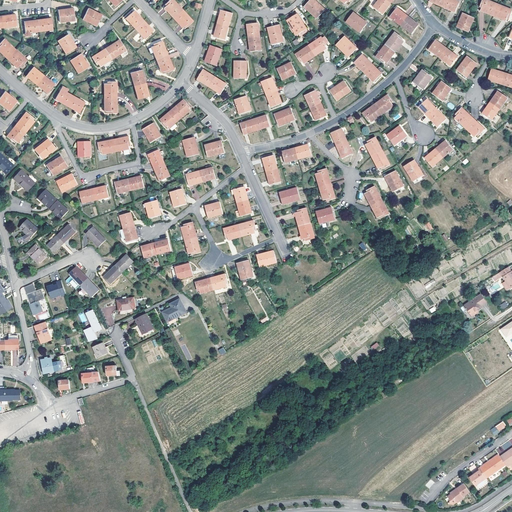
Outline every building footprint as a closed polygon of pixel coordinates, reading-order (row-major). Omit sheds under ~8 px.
[(165,7),(173,17),(182,9),(174,0),(169,0),(168,2),(169,4),(165,7)] [(317,18),(324,10),(319,6),(320,4),(315,0),(310,0),(305,6),(317,18)] [(385,0),(378,0),(378,2),(379,3),(375,8),(383,14),(391,3),(385,0)] [(455,12),(459,3),(453,1),(453,0),(445,0),(442,7),(455,12)] [(498,4),(486,0),(482,0),(482,2),(483,3),(482,5),(480,10),(494,15),(498,4)] [(511,11),(511,10),(498,4),(494,15),(507,20),(509,15),(509,13),(511,14),(511,11)] [(97,26),(101,17),(95,15),(96,12),(88,8),(83,19),(97,26)] [(67,12),(67,9),(58,10),(60,22),(75,20),(74,11),(67,12)] [(193,21),(182,9),(173,17),(183,27),(186,24),(188,22),(190,24),(193,21)] [(401,14),(396,9),(390,17),(401,25),(408,16),(402,12),(401,14)] [(218,23),(229,26),(233,13),(224,10),(222,17),(220,16),(218,23)] [(143,20),(139,15),(137,17),(132,12),(126,18),(135,28),(143,20)] [(367,23),(353,12),(346,22),(360,32),(367,23)] [(288,20),(293,29),(296,28),(299,33),(307,28),(298,13),(288,20)] [(462,22),(459,28),(468,32),(474,18),(463,13),(460,21),(462,22)] [(9,18),(8,16),(1,16),(3,28),(16,26),(15,17),(9,18)] [(412,23),(414,21),(408,16),(401,25),(412,34),(417,26),(412,23)] [(37,20),(39,32),(53,30),(51,21),(48,21),(48,19),(37,20)] [(24,25),(25,33),(39,32),(37,20),(27,22),(27,24),(24,25)] [(144,38),(151,32),(146,27),(148,26),(143,20),(135,28),(144,38)] [(218,23),(216,30),(219,30),(217,37),(226,40),(229,26),(218,23)] [(247,25),(249,38),(260,37),(260,30),(257,30),(256,24),(247,25)] [(268,27),(272,44),(281,42),(279,36),(282,35),(279,25),(268,27)] [(395,32),(386,45),(395,52),(404,41),(399,37),(397,36),(398,35),(395,32)] [(76,47),(72,40),(70,41),(66,36),(58,41),(66,53),(76,47)] [(349,57),(356,50),(351,46),(352,44),(345,36),(336,45),(349,57)] [(249,38),(250,45),(252,44),(253,51),(262,50),(260,37),(249,38)] [(322,37),(309,46),(315,56),(327,48),(324,43),(323,42),(324,41),(322,37)] [(4,40),(2,42),(3,44),(1,46),(0,46),(0,51),(7,59),(15,50),(4,40)] [(162,40),(158,42),(159,44),(156,45),(151,47),(154,52),(157,59),(168,54),(166,51),(162,40)] [(105,49),(112,59),(123,52),(120,47),(122,46),(118,41),(105,49)] [(440,46),(434,41),(429,49),(440,57),(447,48),(441,44),(440,46)] [(211,56),(208,63),(217,66),(223,49),(211,45),(208,55),(211,56)] [(376,57),(379,60),(380,58),(382,59),(387,63),(395,52),(386,45),(376,57)] [(309,46),(295,55),(298,58),(299,57),(300,59),(304,63),(315,56),(309,46)] [(451,54),(452,53),(447,48),(440,57),(451,66),(457,58),(451,54)] [(112,59),(105,49),(104,50),(92,58),(95,64),(97,63),(100,67),(112,59)] [(17,68),(20,64),(22,62),(24,64),(27,61),(15,50),(7,59),(17,68)] [(79,73),(87,69),(83,63),(85,61),(81,54),(71,60),(79,73)] [(174,69),(168,54),(157,59),(162,72),(166,70),(167,72),(174,69)] [(372,64),(367,59),(365,60),(361,56),(355,62),(364,72),(372,64)] [(463,66),(458,71),(466,78),(477,63),(468,56),(461,65),(463,66)] [(244,72),(246,72),(247,61),(235,60),(234,78),(244,79),(244,72)] [(297,73),(292,64),(286,67),(286,65),(277,69),(282,80),(297,73)] [(374,82),(381,76),(376,71),(377,70),(372,64),(364,72),(374,82)] [(44,76),(39,72),(37,74),(32,70),(27,76),(37,85),(44,76)] [(131,73),(134,86),(145,83),(144,76),(141,77),(139,70),(131,73)] [(420,78),(415,84),(423,89),(432,77),(423,70),(418,76),(420,78)] [(498,73),(491,71),(488,80),(501,84),(505,73),(498,71),(498,73)] [(198,79),(210,87),(216,77),(210,73),(208,75),(203,72),(198,79)] [(505,73),(501,84),(511,87),(511,77),(511,75),(505,73)] [(47,93),(53,86),(47,82),(49,80),(44,76),(37,85),(47,93)] [(210,87),(221,94),(226,86),(220,82),(222,80),(216,77),(210,87)] [(262,81),(267,95),(277,91),(275,84),(273,84),(270,78),(262,81)] [(113,83),(110,83),(105,83),(105,98),(116,97),(116,81),(113,81),(113,83)] [(337,88),(331,92),(337,101),(351,91),(344,81),(336,87),(337,88)] [(452,88),(444,82),(440,88),(438,86),(433,94),(442,101),(452,88)] [(138,99),(147,97),(145,90),(148,89),(145,83),(134,86),(138,99)] [(63,86),(56,99),(68,106),(73,96),(67,93),(69,90),(63,86)] [(272,107),(281,104),(278,98),(280,97),(277,91),(267,95),(272,107)] [(305,95),(311,108),(321,103),(318,97),(316,98),(314,91),(305,95)] [(10,100),(12,98),(5,92),(0,97),(0,103),(10,111),(16,104),(10,100)] [(496,97),(494,96),(490,103),(499,109),(507,97),(500,92),(496,97)] [(388,95),(376,104),(382,114),(394,106),(390,101),(389,100),(391,98),(388,95)] [(79,112),(83,105),(77,102),(78,99),(73,96),(68,106),(79,112)] [(251,110),(248,101),(247,102),(245,96),(235,100),(240,114),(251,110)] [(116,97),(105,98),(105,111),(110,111),(110,113),(117,113),(116,97)] [(188,106),(190,104),(186,99),(174,110),(181,119),(192,110),(188,106)] [(437,109),(432,104),(430,105),(426,100),(419,107),(429,117),(437,109)] [(317,120),(325,116),(323,111),(324,110),(321,103),(311,108),(317,120)] [(488,109),(484,115),(492,120),(499,109),(490,103),(486,108),(488,109)] [(376,104),(363,113),(365,117),(367,116),(368,117),(371,122),(382,114),(376,104)] [(473,119),(462,108),(459,110),(461,112),(459,113),(455,117),(465,127),(473,119)] [(441,116),(442,114),(437,109),(429,117),(439,127),(445,120),(441,116)] [(181,119),(174,110),(162,120),(166,125),(167,123),(171,128),(181,119)] [(295,119),(292,110),(286,112),(285,110),(274,114),(279,126),(295,119)] [(28,117),(29,115),(26,113),(17,125),(26,132),(34,122),(30,119),(28,117)] [(270,126),(267,117),(261,119),(261,117),(254,119),(257,130),(270,126)] [(244,135),(257,130),(254,119),(246,122),(247,124),(241,125),(244,135)] [(475,136),(479,132),(481,131),(482,132),(485,129),(473,119),(465,127),(475,136)] [(154,123),(144,129),(151,143),(160,138),(157,132),(159,131),(154,123)] [(26,132),(17,125),(6,137),(9,139),(10,138),(13,140),(17,143),(26,132)] [(396,131),(395,129),(388,135),(395,145),(407,136),(401,127),(396,131)] [(331,133),(337,145),(347,141),(344,135),(343,135),(340,129),(331,133)] [(128,141),(130,141),(129,137),(113,140),(116,152),(129,149),(128,144),(128,141)] [(193,137),(183,140),(188,157),(199,154),(197,143),(194,144),(193,137)] [(383,151),(375,137),(372,139),(372,141),(371,141),(366,144),(372,157),(383,151)] [(49,138),(40,146),(42,147),(36,152),(42,159),(56,148),(49,138)] [(116,152),(113,140),(98,143),(99,147),(101,147),(101,150),(102,155),(116,152)] [(342,158),(351,154),(349,149),(350,148),(347,141),(337,145),(342,158)] [(77,142),(78,151),(80,151),(80,157),(91,157),(90,142),(77,142)] [(216,144),(216,142),(205,145),(208,157),(225,152),(222,143),(216,144)] [(442,146),(441,144),(435,149),(443,158),(453,149),(447,142),(442,146)] [(312,155),(309,147),(303,148),(303,146),(296,148),(299,159),(312,155)] [(285,163),(299,159),(296,148),(289,150),(289,152),(283,154),(285,163)] [(435,149),(430,154),(431,155),(426,160),(432,167),(443,158),(435,149)] [(157,151),(149,154),(154,167),(165,163),(162,156),(160,157),(157,151)] [(390,165),(383,151),(372,157),(379,169),(384,166),(385,165),(386,167),(390,165)] [(0,154),(0,170),(5,175),(13,167),(0,154)] [(61,156),(52,162),(54,164),(48,168),(53,175),(67,165),(61,156)] [(277,169),(275,162),(273,162),(272,156),(263,158),(267,171),(277,169)] [(418,170),(420,169),(414,160),(404,166),(414,181),(422,176),(418,170)] [(160,172),(162,179),(170,175),(165,163),(154,167),(157,173),(160,172)] [(327,168),(323,169),(323,171),(321,172),(316,173),(320,187),(331,183),(327,168)] [(216,178),(214,169),(207,171),(207,169),(200,171),(203,182),(216,178)] [(270,185),(279,182),(277,176),(279,175),(277,169),(267,171),(270,185)] [(21,171),(13,179),(27,192),(35,184),(21,171)] [(193,175),(187,177),(189,186),(203,182),(200,171),(192,173),(193,175)] [(404,186),(399,176),(397,177),(394,171),(385,176),(393,192),(404,186)] [(64,182),(58,185),(62,193),(78,184),(73,174),(63,179),(64,182)] [(143,178),(136,180),(135,178),(128,179),(131,190),(145,187),(143,178)] [(122,183),(115,185),(118,194),(131,190),(128,179),(122,181),(122,183)] [(336,199),(331,183),(320,187),(324,200),(329,199),(331,198),(331,200),(336,199)] [(233,195),(235,195),(234,190),(242,187),(242,185),(232,188),(231,189),(233,195)] [(375,186),(371,188),(372,189),(370,190),(365,193),(372,206),(382,200),(375,186)] [(107,188),(101,190),(100,187),(93,189),(96,200),(109,197),(107,188)] [(243,187),(242,187),(234,190),(235,195),(237,203),(248,200),(247,193),(245,194),(243,187)] [(297,188),(287,191),(287,193),(280,194),(283,204),(300,200),(297,188)] [(87,193),(80,195),(82,204),(96,200),(93,189),(86,190),(87,193)] [(182,196),(180,189),(171,191),(175,207),(187,204),(184,195),(182,196)] [(46,190),(38,198),(49,209),(57,200),(46,190)] [(57,200),(49,209),(60,219),(68,210),(57,200)] [(248,200),(237,203),(239,210),(241,216),(252,213),(248,200)] [(389,214),(382,200),(372,206),(378,218),(383,215),(385,214),(386,216),(389,214)] [(157,208),(155,201),(146,203),(150,218),(162,215),(160,207),(157,208)] [(212,206),(206,208),(208,218),(223,214),(220,202),(211,204),(212,206)] [(332,207),(323,210),(323,212),(317,214),(320,224),(335,219),(332,207)] [(306,208),(303,209),(303,211),(301,211),(295,213),(299,226),(310,222),(306,208)] [(129,213),(121,215),(124,228),(135,225),(133,219),(131,220),(129,213)] [(254,225),(255,225),(254,220),(239,225),(242,236),(255,233),(254,227),(254,225)] [(28,242),(31,239),(38,231),(27,221),(19,229),(26,235),(25,237),(22,239),(25,244),(28,242)] [(194,222),(190,223),(191,225),(188,226),(183,227),(186,240),(198,237),(194,222)] [(315,238),(310,222),(299,226),(303,239),(308,238),(311,237),(311,239),(315,238)] [(136,239),(134,233),(137,232),(135,225),(124,228),(128,242),(136,239)] [(242,236),(239,225),(224,229),(225,233),(227,233),(227,235),(229,240),(242,236)] [(68,226),(57,237),(63,244),(75,232),(68,226)] [(92,228),(85,235),(98,248),(105,241),(92,228)] [(57,237),(47,246),(54,253),(63,244),(57,237)] [(198,237),(186,240),(189,253),(194,251),(195,254),(200,253),(201,252),(198,237)] [(169,242),(163,244),(162,241),(155,243),(158,253),(171,250),(169,242)] [(362,242),(359,245),(363,251),(367,248),(362,242)] [(150,247),(143,249),(145,257),(158,253),(155,243),(149,244),(150,247)] [(32,260),(34,259),(38,264),(46,256),(35,246),(27,254),(32,260)] [(274,251),(263,253),(264,256),(257,257),(260,267),(277,262),(274,251)] [(127,256),(115,267),(122,274),(134,264),(127,256)] [(242,280),(251,277),(250,271),(252,271),(249,260),(237,263),(242,280)] [(183,268),(177,270),(179,279),(194,275),(191,263),(183,266),(183,268)] [(511,270),(510,266),(502,271),(505,276),(504,276),(511,288),(511,287),(511,270)] [(79,267),(71,274),(82,286),(89,279),(79,267)] [(115,267),(103,277),(110,285),(122,274),(115,267)] [(226,278),(228,278),(227,274),(212,278),(215,289),(228,286),(227,281),(226,278)] [(215,289),(212,278),(197,282),(198,286),(199,285),(200,288),(201,293),(215,289)] [(89,279),(82,286),(93,298),(100,291),(89,279)] [(433,279),(424,284),(426,288),(435,283),(433,279)] [(70,299),(64,284),(60,286),(61,288),(57,290),(57,288),(51,291),(55,302),(64,299),(65,300),(70,299)] [(32,304),(31,304),(35,315),(44,312),(40,301),(47,299),(43,289),(29,294),(32,304)] [(0,292),(0,314),(11,308),(8,303),(6,304),(5,302),(6,301),(0,293),(0,292)] [(120,300),(121,310),(137,307),(136,297),(120,300)] [(473,303),(471,304),(468,306),(468,307),(462,311),(469,320),(470,322),(475,319),(474,316),(475,315),(484,309),(476,297),(472,301),(473,303)] [(165,313),(169,322),(188,313),(182,300),(173,304),(174,308),(165,313)] [(91,342),(100,339),(97,332),(104,329),(96,309),(88,313),(94,327),(86,330),(91,342)] [(148,314),(137,318),(144,333),(155,328),(148,314)] [(511,322),(503,328),(507,335),(511,332),(511,322)] [(48,326),(37,329),(42,343),(53,340),(48,326)] [(18,339),(16,339),(12,339),(9,339),(9,340),(4,340),(4,348),(9,348),(9,349),(18,349),(18,339)] [(97,353),(99,357),(109,353),(105,343),(95,347),(97,353)] [(63,369),(63,367),(68,367),(65,355),(61,356),(62,360),(60,360),(60,361),(53,362),(52,358),(49,358),(43,360),(45,373),(63,369)] [(118,374),(118,371),(117,366),(107,366),(108,375),(118,374)] [(93,373),(83,374),(84,382),(94,381),(102,381),(99,372),(93,372),(93,373)] [(70,380),(60,381),(61,390),(71,389),(70,380)] [(0,391),(0,400),(13,401),(13,399),(21,399),(20,391),(5,391),(5,387),(0,387),(0,391)] [(500,430),(508,425),(505,420),(498,426),(500,430)] [(508,467),(511,465),(504,457),(510,452),(509,451),(501,457),(506,465),(508,467)] [(491,475),(506,465),(501,457),(499,455),(490,461),(491,463),(486,466),(485,465),(481,467),(485,474),(486,475),(490,473),(491,475)] [(483,475),(485,474),(481,467),(475,471),(476,473),(474,475),(470,478),(476,485),(485,479),(483,475)] [(465,497),(471,493),(465,484),(458,488),(459,490),(452,495),(454,498),(451,500),(451,504),(454,505),(458,503),(465,498),(465,497)]
